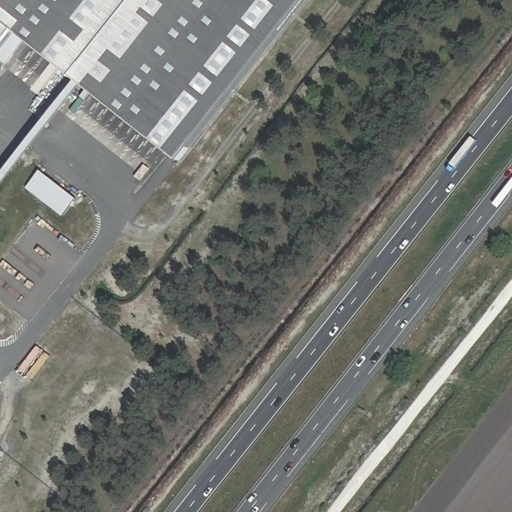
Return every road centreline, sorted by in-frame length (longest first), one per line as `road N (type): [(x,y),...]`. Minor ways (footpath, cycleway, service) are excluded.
road 1 (motorway): [(511,104),(186,511)]
road 2 (motorway): [(250,511),(511,180)]
road 3 (track): [(342,0),(159,230),(135,233),(114,222)]
road 4 (track): [(511,293),(340,511)]
